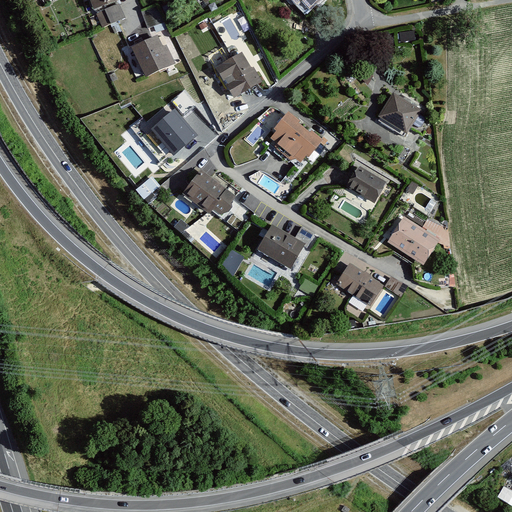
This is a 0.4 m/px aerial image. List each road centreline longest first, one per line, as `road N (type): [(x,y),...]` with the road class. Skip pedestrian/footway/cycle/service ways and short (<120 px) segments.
road 1 (primary): [(441,511),(281,394),(165,288),(86,198),(0,62)]
road 2 (motorway): [(511,325),(446,344),(354,354),(212,331),(155,306),(82,258),(0,163)]
road 3 (motorway): [(0,485),(130,505),(238,495),(361,459),(511,387)]
road 4 (residential): [(442,302),(261,194),(214,153),(365,23),(360,0)]
road 5 (track): [(365,23),(504,0)]
road 6 (motorway): [(411,511),(511,420)]
